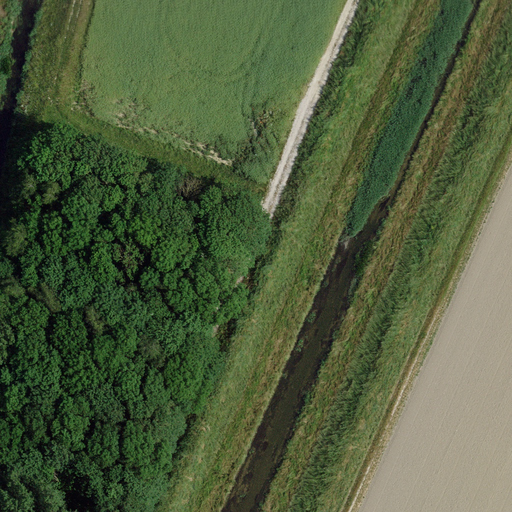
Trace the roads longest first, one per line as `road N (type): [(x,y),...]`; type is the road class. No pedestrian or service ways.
road 1 (track): [(135,511),(356,0)]
road 2 (track): [(511,133),(346,511)]
